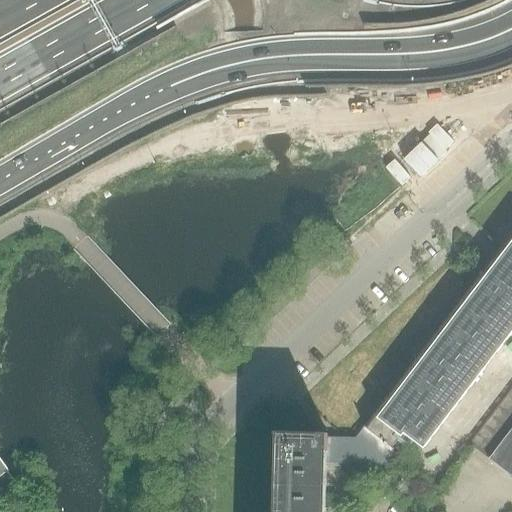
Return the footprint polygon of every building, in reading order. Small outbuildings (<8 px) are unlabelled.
[(356,440),(327,440),(326,462),(392,464),(393,450),(394,449),(393,449),(404,434),(423,449),(511,333),(511,234),(502,247),(500,245),(479,265),(485,271),(484,272),(483,271),(364,428),(365,429),(356,440)] [(511,398),(507,395),(500,405),(511,414),(511,398)] [(492,415),(511,429),(511,428),(511,414),(500,405),(492,415)] [(492,415),(485,425),(503,439),(511,429),(492,415)] [(477,435),(496,449),(503,439),(485,425),(477,435)] [(511,428),(511,429),(503,439),(496,449),(488,459),(488,460),(511,478),(511,428)] [(324,511),(326,462),(327,440),(327,435),(275,433),(272,511),(324,511)] [(477,435),(470,445),(488,459),(496,449),(477,435)] [(0,498),(14,483),(7,473),(9,472),(0,459),(0,498)]
